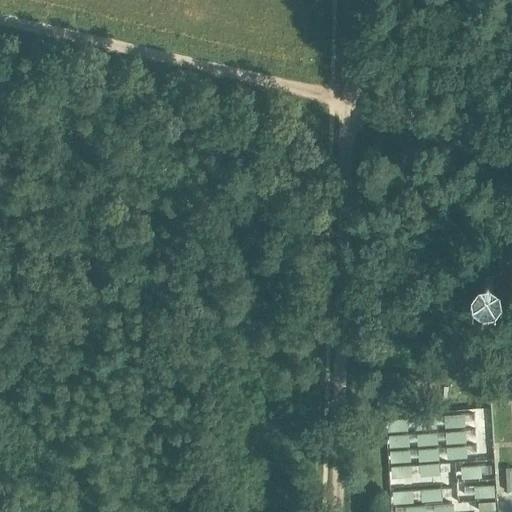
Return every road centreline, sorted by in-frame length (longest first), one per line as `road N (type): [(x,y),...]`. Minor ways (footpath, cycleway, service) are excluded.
road 1 (track): [(346,101),(336,511)]
road 2 (track): [(0,22),(346,101)]
road 3 (track): [(346,101),(511,143)]
